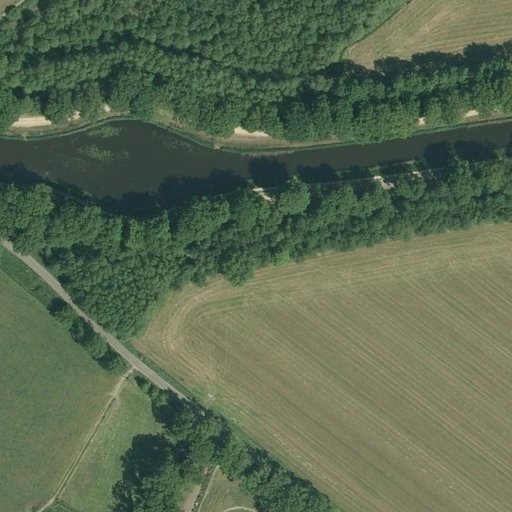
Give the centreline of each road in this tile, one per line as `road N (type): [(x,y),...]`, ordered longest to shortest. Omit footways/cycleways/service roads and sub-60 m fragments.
road 1 (track): [(511,163),(130,224),(0,193)]
road 2 (track): [(0,121),(133,108),(273,137),(511,106)]
road 3 (unclassified): [(328,511),(0,240)]
